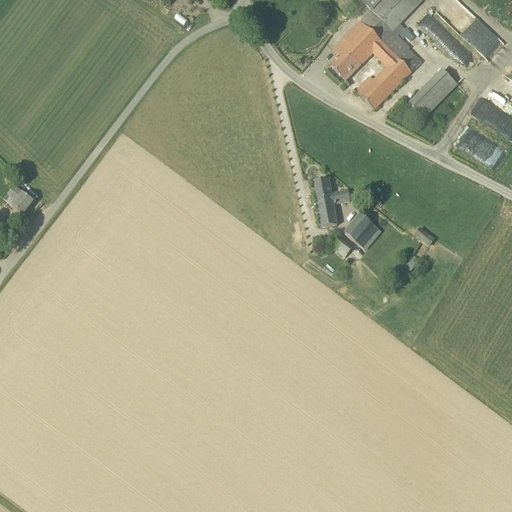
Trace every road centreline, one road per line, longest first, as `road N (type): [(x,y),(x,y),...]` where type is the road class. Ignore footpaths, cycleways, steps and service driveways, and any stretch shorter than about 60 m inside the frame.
road 1 (unclassified): [(250,15),(182,45),(0,282)]
road 2 (unclassified): [(250,15),(278,64),(511,193)]
